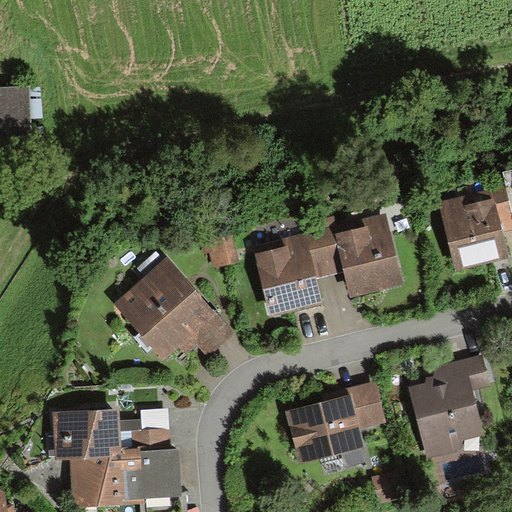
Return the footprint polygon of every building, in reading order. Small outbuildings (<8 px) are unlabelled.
[(29,89),(0,90),(0,161),(32,160),(31,130),(31,120),(29,89)] [(42,89),(29,89),(31,120),(43,120),(42,89)] [(44,130),(31,130),(32,160),(45,160),(44,130)] [(439,204),(457,274),(511,261),(504,234),(511,230),(511,208),(507,187),(439,204)] [(350,301),(405,288),(387,216),(333,230),(330,218),(316,222),(319,232),(329,277),(343,274),(350,301)] [(253,248),(270,321),(325,308),(318,279),(329,277),(319,232),(253,248)] [(207,242),(213,269),(240,263),(234,236),(207,242)] [(115,307),(163,362),(192,337),(210,357),(235,335),(214,311),(212,313),(167,261),(115,307)] [(408,390),(426,460),(461,452),(463,442),(484,436),(472,392),(491,387),(482,356),(437,368),(434,378),(427,380),(425,386),(408,390)] [(287,414),(300,467),(366,450),(361,430),(386,424),(376,383),(349,390),(351,398),(287,414)] [(57,463),(68,462),(126,459),(123,422),(123,409),(52,414),(53,436),(48,436),(50,458),(56,458),(57,463)] [(142,421),(123,422),(126,459),(135,457),(133,432),(169,429),(168,410),(141,412),(142,421)] [(133,432),(135,457),(171,454),(169,429),(133,432)] [(126,459),(68,462),(72,511),(80,511),(146,506),(146,502),(181,499),(177,453),(171,454),(135,457),(126,459)] [(399,471),(372,478),(379,505),(406,497),(399,471)] [(0,511),(8,511),(7,495),(0,490),(0,511)]
